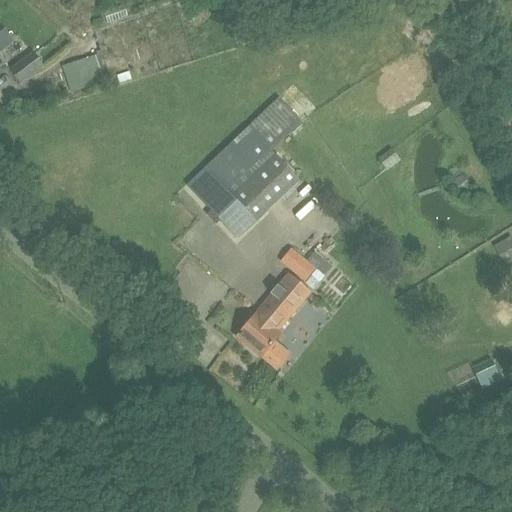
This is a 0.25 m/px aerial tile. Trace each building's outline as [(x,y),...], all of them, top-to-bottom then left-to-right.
[(0,65),(7,60),(1,53),(14,43),(0,25),(0,65)] [(43,69),(32,54),(9,71),(20,85),(43,69)] [(71,93),(107,82),(98,55),(62,67),(71,93)] [(299,184),(248,128),(186,186),(236,242),(299,184)] [(391,150),(378,160),(387,172),(400,162),(391,150)] [(462,176),(451,183),(462,196),(471,189),(462,176)] [(324,192),(310,178),(286,202),(300,216),(324,192)] [(311,227),(329,209),(320,199),(301,217),(311,227)] [(511,239),(510,237),(496,245),(507,265),(511,262),(511,239)] [(308,262),(290,248),(279,262),(296,276),(308,262)] [(309,295),(287,277),(236,338),(261,359),(279,336),(276,334),(309,295)] [(491,360),(469,369),(481,391),(501,382),(491,360)]
